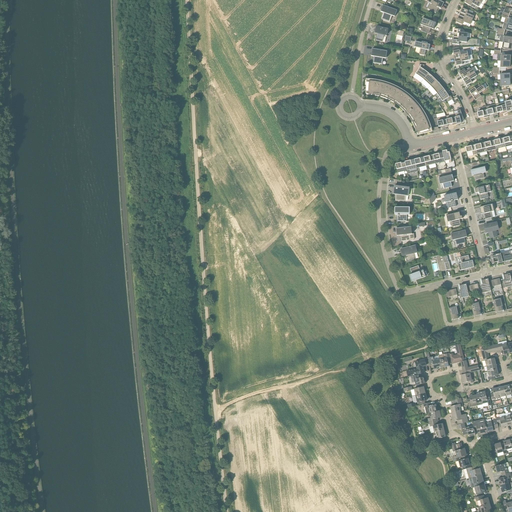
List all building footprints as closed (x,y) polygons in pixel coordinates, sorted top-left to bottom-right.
[(441,9),(442,7),(444,3),(438,0),(428,0),(428,3),(430,4),(428,9),(436,13),(438,8),(441,9)] [(381,20),(389,23),(392,16),(395,17),(397,11),(383,6),(381,12),(383,13),(381,20)] [(459,15),(472,21),(474,17),(467,14),(468,11),(462,8),(459,15)] [(470,25),(472,21),(459,15),(456,22),(462,25),(463,22),(470,25)] [(429,34),(431,29),(434,30),(436,23),(423,18),(420,25),(423,26),(421,31),(429,34)] [(378,34),(376,41),(382,42),(383,35),(386,36),(388,30),(376,27),(375,33),(378,34)] [(453,37),(467,38),(468,34),(460,33),(461,30),(454,29),(453,37)] [(467,38),(453,37),(452,44),(459,45),(459,42),(467,43),(467,38)] [(424,56),(426,50),(429,51),(430,45),(427,44),(427,43),(422,42),(422,43),(415,42),(414,47),(420,49),(419,55),(424,56)] [(386,59),(386,57),(387,51),(372,49),(371,56),(374,57),(373,63),(382,65),(383,58),(386,59)] [(454,59),(468,56),(467,51),(460,53),(459,50),(453,51),(454,59)] [(468,56),(454,59),(456,66),(462,65),(462,62),(469,61),(468,56)] [(428,74),(428,73),(424,70),(424,65),(419,65),(419,69),(415,74),(423,80),(428,74)] [(458,73),(462,80),(474,72),(472,68),(466,72),(464,69),(458,73)] [(436,81),(436,80),(432,77),(433,75),(429,72),(428,73),(428,74),(423,80),(425,81),(430,86),(436,81)] [(474,72),(462,80),(466,86),(472,83),(470,80),(477,76),(474,72)] [(366,94),(370,95),(372,95),(375,95),(376,96),(379,96),(381,97),(383,97),(385,98),(387,99),(389,100),(391,101),(392,102),(395,103),(397,105),(399,106),(401,108),(403,110),(404,111),(405,112),(407,111),(409,114),(408,115),(409,116),(410,118),(410,119),(411,120),(412,121),(413,122),(414,125),(414,126),(415,128),(416,131),(418,135),(432,132),(431,127),(430,125),(430,124),(429,122),(428,120),(428,119),(427,116),(426,115),(425,113),(424,112),(423,110),(422,109),(421,108),(420,106),(419,105),(418,103),(417,102),(414,100),(412,97),(411,96),(409,95),(408,94),(407,93),(404,91),(402,90),(401,89),(399,88),(397,87),(395,86),(393,85),(390,84),(389,83),(386,82),(384,82),(382,81),(380,81),(377,80),(375,80),(371,79),(366,79),(366,94)] [(437,93),(443,88),(439,84),(441,83),(437,79),(436,80),(436,81),(430,86),(433,89),(435,91),(437,93)] [(474,88),(469,92),(474,98),(479,94),(485,90),(482,86),(476,90),(474,88)] [(449,97),(446,92),(447,91),(444,87),(443,88),(437,93),(437,94),(440,98),(440,99),(438,100),(440,103),(446,99),(449,97)] [(503,114),(507,113),(505,102),(495,105),(498,113),(502,112),(503,114)] [(497,113),(498,113),(495,105),(486,107),(488,116),(493,114),(493,116),(498,115),(497,113)] [(488,116),(486,107),(481,108),(482,111),(477,113),(478,118),(483,117),(484,118),(488,117),(488,116)] [(454,114),(457,124),(461,123),(461,121),(464,120),(460,110),(457,111),(458,113),(454,114)] [(452,125),(457,124),(454,114),(445,116),(448,125),(452,124),(452,125)] [(448,126),(448,125),(445,116),(436,119),(438,127),(443,126),(443,128),(448,126)] [(496,150),(506,147),(504,138),(503,137),(499,138),(499,140),(494,141),(496,150)] [(487,152),(496,150),(494,141),(494,139),(489,140),(490,142),(485,143),(487,152)] [(477,154),(487,152),(485,143),(484,142),(480,143),(480,144),(475,145),(477,154)] [(473,155),(477,154),(475,145),(475,144),(470,145),(471,146),(465,148),(467,153),(472,152),(473,155)] [(452,163),(451,158),(449,152),(447,153),(447,151),(442,152),(445,162),(449,161),(449,163),(452,163)] [(435,164),(445,162),(442,152),(438,153),(438,154),(433,155),(435,164)] [(426,166),(435,164),(433,155),(433,154),(428,155),(429,156),(424,157),(426,166)] [(417,169),(426,166),(424,157),(424,156),(419,157),(419,159),(415,160),(417,169)] [(511,157),(501,160),(502,163),(507,162),(511,161),(511,166),(511,157)] [(407,171),(417,169),(415,160),(414,160),(414,158),(410,159),(410,161),(405,162),(407,171)] [(398,173),(407,171),(405,162),(405,161),(400,162),(400,163),(395,164),(397,170),(398,173)] [(477,166),(471,167),(472,170),(470,170),(472,176),(473,176),(474,177),(475,176),(476,180),(484,178),(483,173),(486,173),(485,167),(479,168),(478,165),(477,166)] [(454,182),(453,181),(452,177),(452,175),(449,176),(448,173),(445,173),(440,174),(441,178),(438,178),(440,185),(443,184),(444,189),(452,187),(451,182),(454,182)] [(491,192),(489,185),(475,189),(476,193),(479,192),(481,200),(489,198),(488,193),(491,192)] [(394,186),(393,194),(396,194),(396,200),(404,201),(405,196),(408,196),(409,188),(394,186)] [(456,193),(444,196),(445,203),(448,202),(450,208),(456,206),(455,201),(458,200),(456,193)] [(425,205),(434,203),(434,199),(437,198),(436,195),(424,198),(425,205)] [(492,204),(479,208),(481,214),(484,214),(485,220),(492,218),(491,212),(494,211),(492,204)] [(395,207),(395,215),(398,215),(398,221),(406,222),(407,215),(410,215),(410,208),(395,207)] [(461,212),(446,216),(448,222),(451,222),(452,228),(461,225),(460,220),(461,219),(461,217),(462,216),(461,212)] [(496,223),(484,226),(486,233),(489,232),(490,238),(497,236),(495,230),(498,230),(496,223)] [(401,242),(410,241),(409,235),(412,234),(411,227),(397,229),(398,236),(400,236),(401,242)] [(465,243),(464,238),(467,237),(465,230),(451,234),(452,241),(455,240),(456,245),(465,243)] [(403,254),(403,256),(405,256),(406,262),(415,259),(414,254),(417,253),(415,246),(401,250),(402,254),(403,254)] [(506,262),(511,260),(510,252),(500,254),(502,261),(505,260),(506,262)] [(503,262),(502,261),(500,254),(497,255),(496,253),(491,254),(492,256),(490,256),(491,263),(498,262),(498,264),(503,262)] [(460,271),(471,268),(474,267),(473,261),(470,261),(468,256),(463,257),(460,258),(461,262),(461,264),(458,264),(460,271)] [(440,272),(447,271),(445,263),(439,264),(440,272)] [(411,282),(425,277),(423,270),(420,271),(418,266),(410,269),(412,275),(409,276),(411,282)] [(505,284),(506,288),(511,286),(511,282),(510,274),(503,276),(504,280),(503,280),(504,284),(505,284)] [(483,289),(484,293),(491,291),(488,279),(481,281),(482,285),(481,285),(482,290),(483,289)] [(462,295),(462,298),(469,297),(466,284),(460,286),(461,290),(459,291),(460,295),(462,295)] [(496,313),(502,311),(501,307),(503,306),(502,302),(500,303),(499,299),(493,300),(496,313)] [(474,317),(480,315),(479,311),(480,310),(479,306),(478,307),(477,303),(471,304),(474,317)] [(451,321),(458,319),(457,315),(458,314),(457,310),(456,311),(455,307),(448,308),(451,321)] [(460,362),(464,361),(460,344),(455,346),(457,355),(453,356),(453,354),(449,355),(451,363),(452,364),(460,362)] [(507,344),(502,345),(503,350),(504,356),(507,355),(507,354),(510,353),(507,344)] [(451,363),(449,355),(449,354),(444,355),(445,359),(438,360),(440,367),(441,367),(441,368),(449,367),(448,364),(451,363)] [(437,368),(440,367),(438,360),(436,361),(436,360),(434,360),(433,357),(427,358),(429,365),(433,364),(434,370),(437,369),(437,368)] [(496,361),(495,358),(485,361),(486,366),(495,364),(495,361),(496,361)] [(410,377),(418,375),(424,374),(422,367),(426,366),(424,360),(415,362),(416,369),(406,371),(408,377),(410,377)] [(476,372),(479,371),(479,368),(478,366),(468,368),(466,361),(464,361),(460,362),(462,371),(463,370),(464,374),(469,373),(476,372)] [(487,378),(488,381),(494,379),(494,376),(498,375),(497,372),(499,372),(498,369),(487,372),(489,377),(487,378)] [(461,380),(462,383),(468,382),(468,384),(473,383),(472,380),(471,380),(469,373),(464,374),(461,375),(462,379),(461,380)] [(412,383),(415,382),(416,386),(425,384),(424,377),(419,378),(418,375),(410,377),(412,383)] [(506,396),(511,395),(509,386),(506,386),(506,385),(503,386),(506,396)] [(415,396),(425,394),(423,387),(414,389),(415,396)] [(501,401),(500,397),(498,388),(495,389),(495,388),(492,388),(493,393),(490,394),(492,401),(493,403),(501,401)] [(480,393),(482,402),(483,404),(491,402),(489,395),(486,396),(485,392),(480,393)] [(416,406),(416,403),(427,401),(425,394),(415,396),(413,397),(414,403),(407,405),(408,406),(408,408),(416,406)] [(469,408),(477,406),(475,396),(473,396),(472,395),(469,396),(470,399),(467,400),(469,408)] [(460,408),(462,407),(460,399),(453,400),(454,406),(450,407),(452,414),(461,412),(460,408)] [(431,413),(437,411),(435,405),(430,406),(430,403),(423,405),(424,408),(426,414),(428,413),(429,413),(431,413)] [(429,424),(437,422),(436,419),(441,418),(439,411),(437,411),(431,413),(431,416),(430,417),(430,418),(428,419),(429,424)] [(460,424),(464,423),(468,422),(466,414),(461,415),(461,412),(452,414),(453,422),(459,420),(460,424)] [(504,427),(507,427),(505,417),(500,418),(499,417),(496,418),(497,420),(491,421),(491,419),(490,419),(493,430),(498,428),(501,428),(502,429),(505,429),(504,427)] [(478,435),(487,433),(484,420),(484,419),(472,422),(473,426),(474,431),(477,431),(478,435)] [(493,431),(493,430),(490,419),(484,420),(487,433),(493,431)] [(436,432),(444,430),(442,424),(438,425),(437,422),(429,424),(430,427),(432,426),(434,433),(436,432)] [(475,436),(474,431),(473,426),(466,428),(464,423),(460,424),(456,425),(457,430),(461,429),(462,432),(464,432),(465,435),(468,434),(468,437),(475,436)] [(434,443),(441,441),(440,438),(445,437),(444,430),(436,432),(436,436),(437,439),(433,440),(434,443)] [(507,454),(506,450),(511,448),(511,447),(510,440),(503,442),(504,446),(502,447),(503,452),(503,455),(504,455),(504,456),(507,455),(507,454)] [(453,452),(462,449),(461,444),(455,445),(455,443),(451,444),(453,452)] [(497,454),(503,452),(502,447),(500,443),(494,444),(495,447),(491,448),(494,457),(497,456),(497,454)] [(458,461),(468,458),(467,452),(465,452),(464,449),(462,449),(453,452),(454,457),(452,457),(453,462),(458,461)] [(463,470),(472,467),(470,462),(469,462),(468,458),(458,461),(460,468),(462,467),(463,470)] [(502,475),(509,473),(507,468),(509,467),(508,463),(504,464),(494,467),(496,473),(501,472),(502,475)] [(468,478),(481,475),(479,468),(476,469),(475,467),(472,467),(463,470),(466,479),(468,478)] [(500,486),(511,483),(511,482),(508,483),(507,479),(511,477),(511,476),(511,472),(509,473),(502,475),(502,478),(498,479),(500,486)] [(474,488),(481,486),(480,483),(483,482),(481,475),(468,478),(470,483),(471,488),(474,488)] [(509,494),(511,492),(511,484),(511,483),(500,486),(502,493),(508,491),(509,494)] [(474,488),(476,494),(486,492),(484,485),(481,486),(474,488)] [(481,506),(490,504),(488,498),(485,499),(484,495),(475,498),(476,501),(480,500),(481,506)] [(508,511),(509,511),(511,511),(511,501),(506,504),(505,500),(502,501),(504,509),(507,508),(508,511)]
